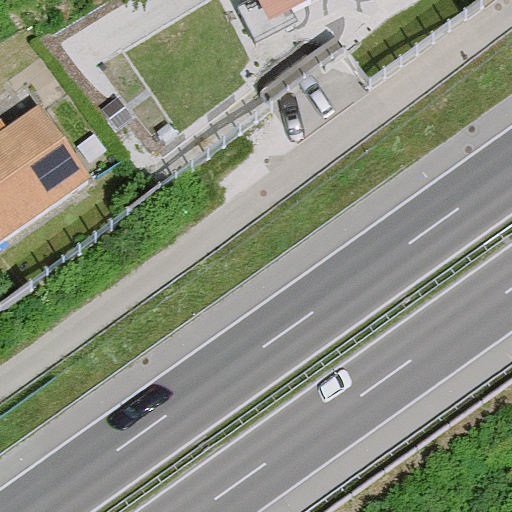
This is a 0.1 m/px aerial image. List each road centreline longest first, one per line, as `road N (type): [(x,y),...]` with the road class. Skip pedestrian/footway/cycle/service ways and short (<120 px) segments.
road 1 (residential): [(0,383),(511,5)]
road 2 (motorway): [(511,170),(31,511)]
road 3 (motorway): [(196,511),(511,287)]
